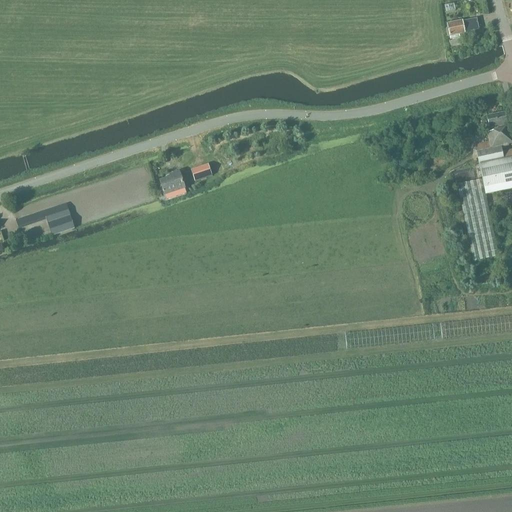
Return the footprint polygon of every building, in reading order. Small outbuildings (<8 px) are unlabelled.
[(447,24),(449,36),(450,40),(460,38),(459,34),(464,33),(464,32),(478,28),(476,18),(467,20),(467,19),(447,24)] [(504,112),(487,116),(490,132),(487,132),(489,141),(491,149),(501,147),(508,146),(508,145),(511,143),(511,130),(511,128),(508,128),(504,112)] [(511,158),(504,160),(479,165),(482,180),(485,195),(511,189),(511,158)] [(195,182),(212,176),(208,164),(191,170),(195,182)] [(185,188),(179,171),(170,174),(171,177),(161,180),(165,194),(185,188)] [(485,195),(482,180),(457,185),(473,261),(498,256),(485,195)] [(52,237),(75,229),(66,204),(16,221),(18,229),(20,229),(46,220),(52,237)]
